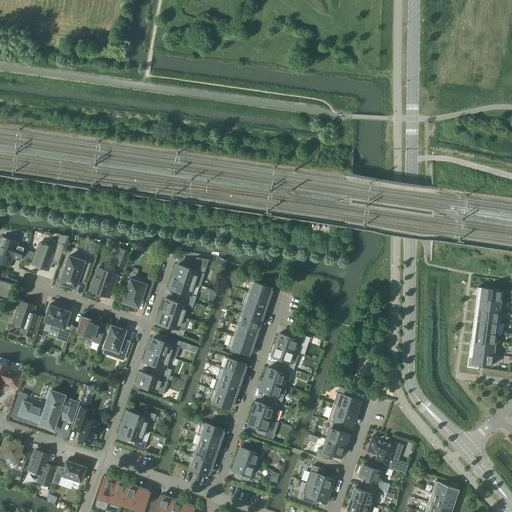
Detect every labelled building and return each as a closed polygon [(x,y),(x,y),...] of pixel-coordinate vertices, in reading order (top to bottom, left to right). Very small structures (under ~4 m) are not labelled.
[(17,244),(18,242),(2,237),(0,241),(0,262),(9,266),(12,258),(19,261),(20,258),(24,247),(17,244)] [(50,262),(56,264),(57,265),(64,246),(51,241),(50,246),(40,242),(32,265),(48,270),(50,262)] [(92,242),(90,248),(89,253),(96,255),(97,250),(99,244),(92,242)] [(119,248),(114,263),(124,267),(129,252),(119,248)] [(69,256),(60,283),(75,288),(78,279),(80,278),(86,280),(91,263),(84,260),(83,261),(69,256)] [(173,276),(200,285),(204,273),(206,268),(208,260),(199,257),(196,257),(194,264),(192,269),(177,264),(175,271),(173,276)] [(90,291),(108,297),(116,274),(98,268),(90,291)] [(184,293),(182,299),(194,303),(196,296),(191,295),(195,284),(200,286),(200,285),(173,276),(169,288),(184,293)] [(149,296),(154,282),(147,280),(146,284),(130,279),(130,281),(127,280),(124,287),(127,288),(123,302),(124,303),(124,304),(131,307),(131,305),(138,307),(143,294),(149,296)] [(2,281),(0,280),(0,298),(8,302),(14,285),(2,281)] [(246,290),(246,292),(271,301),(272,298),(268,297),(271,288),(253,282),(250,292),(246,290)] [(481,288),(479,298),(488,299),(500,301),(502,290),(488,288),(481,287),(481,288)] [(246,292),(242,303),(263,310),(266,302),(270,304),(271,301),(246,292)] [(479,298),(478,309),(488,310),(499,312),(499,311),(500,301),(488,299),(479,298)] [(165,300),(161,311),(176,316),(188,320),(188,319),(184,317),(187,307),(192,308),(194,303),(182,299),(180,305),(165,300)] [(20,332),(32,336),(39,316),(38,316),(32,314),(35,306),(19,301),(12,323),(22,326),(20,332)] [(239,312),(238,314),(264,322),(265,319),(261,318),(263,310),(242,303),(246,305),(243,313),(239,312)] [(43,321),(51,324),(50,328),(59,331),(60,327),(63,328),(61,335),(68,338),(72,325),(66,323),(70,312),(49,304),(43,321)] [(478,309),(477,320),(488,321),(497,323),(501,324),(503,312),(499,311),(499,312),(488,310),(478,309)] [(176,316),(161,311),(158,322),(172,327),(170,332),(182,336),(184,331),(188,320),(176,316)] [(242,317),(239,326),(256,332),(259,324),(263,325),(264,322),(238,314),(238,315),(242,317)] [(76,332),(94,339),(93,342),(99,344),(101,338),(105,327),(94,323),(95,320),(81,315),(76,332)] [(477,320),(475,330),(488,332),(496,333),(497,323),(488,321),(477,320)] [(104,347),(117,352),(115,357),(124,360),(129,345),(121,342),(125,330),(123,330),(124,328),(118,326),(117,328),(111,326),(104,347)] [(231,334),(231,335),(256,344),(257,341),(253,340),(256,332),(239,326),(235,335),(231,334)] [(475,330),(474,341),(488,343),(495,344),(496,333),(488,332),(475,330)] [(279,333),(275,345),(298,353),(304,335),(291,331),(289,337),(279,333)] [(256,344),(231,335),(227,347),(248,354),(251,345),(255,347),(256,344)] [(152,338),(148,350),(175,359),(181,341),(169,337),(167,343),(152,338)] [(474,341),(472,352),(488,354),(493,355),(495,344),(488,343),(474,341)] [(281,359),(279,365),(293,370),(298,353),(275,345),(271,356),(281,359)] [(159,366),(157,372),(169,376),(171,370),(166,368),(170,357),(175,359),(148,350),(144,361),(159,366)] [(488,354),(472,352),(472,356),(468,355),(467,367),(478,368),(478,364),(488,365),(492,366),(493,355),(488,354)] [(220,366),(220,368),(245,377),(246,374),(242,372),(245,364),(228,358),(224,368),(220,366)] [(15,386),(20,374),(8,370),(9,367),(0,363),(0,388),(2,389),(4,382),(15,386)] [(267,367),(264,379),(287,387),(293,370),(279,365),(277,371),(267,367)] [(220,368),(216,379),(237,386),(240,378),(244,379),(245,377),(220,368)] [(169,376),(157,372),(155,377),(141,372),(136,384),(163,393),(167,381),(169,376)] [(213,388),(212,389),(238,398),(239,395),(235,394),(237,386),(216,379),(220,380),(217,389),(213,388)] [(270,393),(268,399),(281,404),(283,398),(287,387),(264,379),(260,390),(270,393)] [(337,392),(333,404),(356,412),(360,400),(350,397),(352,391),(339,387),(337,392)] [(238,398),(212,389),(208,401),(230,408),(233,400),(237,401),(238,398)] [(64,395),(51,390),(47,401),(46,401),(44,407),(45,407),(44,409),(17,400),(11,416),(32,424),(34,420),(40,422),(39,424),(42,425),(41,427),(42,427),(42,426),(49,429),(50,430),(50,428),(53,429),(56,420),(58,421),(60,417),(71,421),(77,403),(63,398),(64,395)] [(82,404),(91,407),(94,396),(85,393),(82,404)] [(256,401),(252,413),(275,421),(279,409),(281,404),(268,399),(266,405),(256,401)] [(334,417),(332,422),(340,425),(342,419),(352,423),(356,412),(333,404),(338,406),(334,417)] [(73,429),(79,431),(77,439),(92,444),(94,436),(96,437),(98,429),(97,429),(99,422),(90,419),(92,411),(80,407),(73,429)] [(127,411),(123,423),(145,430),(149,419),(154,421),(156,415),(144,410),(142,416),(127,411)] [(275,421),(252,413),(248,424),(258,427),(256,433),(264,436),(266,430),(267,430),(270,419),(275,421)] [(201,422),(197,433),(223,442),(224,439),(220,438),(223,429),(209,424),(201,422)] [(330,428),(326,439),(344,446),(348,434),(338,431),(340,425),(332,422),(330,428)] [(145,430),(123,423),(119,434),(134,439),(132,445),(144,449),(146,443),(141,441),(145,430)] [(201,436),(198,445),(215,451),(218,443),(222,445),(223,442),(197,433),(197,435),(201,436)] [(377,455),(375,463),(404,473),(407,464),(392,459),(397,444),(389,441),(389,439),(388,438),(386,437),(383,436),(382,437),(381,438),(372,436),(367,451),(377,455)] [(344,446),(326,439),(322,450),(318,448),(316,455),(329,459),(331,454),(341,457),(344,446)] [(5,458),(18,484),(27,456),(23,455),(21,450),(22,446),(17,444),(15,440),(11,442),(6,440),(4,445),(0,447),(2,451),(0,456),(5,458)] [(236,458),(255,465),(259,453),(258,453),(261,447),(262,445),(253,442),(252,445),(250,450),(240,447),(236,458)] [(191,453),(190,455),(215,463),(216,461),(212,459),(215,451),(198,445),(195,454),(191,453)] [(49,464),(47,464),(50,455),(35,450),(33,456),(32,456),(29,463),(30,464),(28,469),(36,472),(35,474),(39,476),(37,482),(49,486),(56,467),(49,464)] [(215,463),(190,455),(189,456),(193,458),(190,467),(208,473),(210,465),(214,466),(215,463)] [(255,465),(236,458),(232,470),(243,473),(241,479),(249,482),(251,476),(255,465)] [(58,466),(54,478),(52,482),(58,484),(60,480),(61,475),(68,477),(67,479),(73,481),(74,479),(80,481),(82,475),(85,468),(85,467),(66,461),(63,468),(58,466)] [(366,478),(364,484),(379,489),(381,483),(385,472),(363,464),(359,476),(366,478)] [(310,471),(306,482),(329,490),(333,479),(323,475),(325,469),(312,465),(310,471)] [(389,469),(387,475),(395,477),(397,471),(389,469)] [(277,479),(279,472),(273,471),(271,478),(277,479)] [(97,499),(108,503),(116,480),(104,476),(97,499)] [(108,503),(119,507),(127,484),(116,480),(108,503)] [(435,481),(431,492),(445,497),(452,499),(457,501),(457,499),(456,499),(459,489),(456,488),(458,484),(450,482),(449,486),(435,481)] [(329,490),(306,482),(302,493),(302,494),(300,499),(313,504),(315,498),(325,501),(329,490)] [(121,502),(131,505),(137,488),(127,484),(119,507),(121,502)] [(355,487),(351,499),(373,506),(377,495),(379,489),(364,484),(362,490),(355,487)] [(137,488),(131,505),(142,509),(143,509),(149,492),(149,491),(137,488)] [(431,492),(428,502),(441,507),(449,510),(453,511),(454,509),(452,509),(454,503),(456,503),(457,501),(452,499),(445,497),(431,492)] [(167,511),(172,499),(160,495),(154,511),(167,511)] [(179,511),(182,503),(172,499),(167,511),(179,511)] [(371,511),(373,506),(351,499),(347,510),(353,511),(371,511)] [(428,502),(424,511),(452,511),(453,511),(449,510),(441,507),(428,502)] [(182,503),(179,511),(191,511),(194,507),(182,503)]
